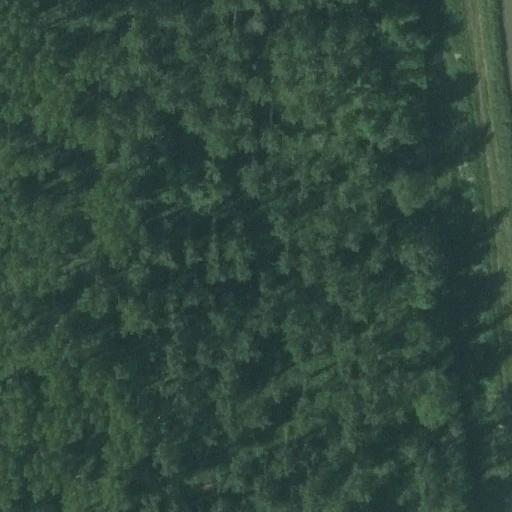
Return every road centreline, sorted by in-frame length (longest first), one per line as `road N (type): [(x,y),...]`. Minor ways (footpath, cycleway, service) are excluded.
road 1 (track): [(483,511),(421,0)]
road 2 (track): [(465,0),(511,389)]
